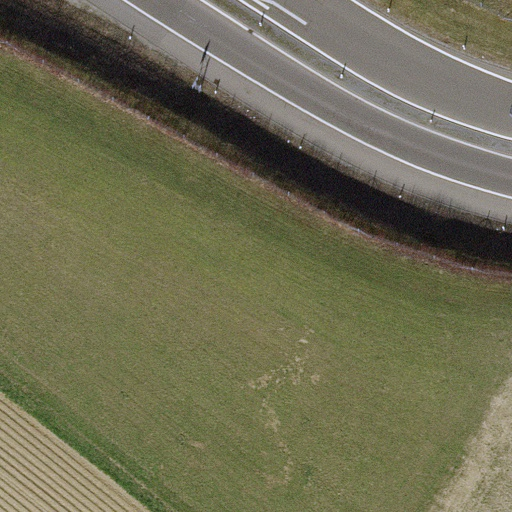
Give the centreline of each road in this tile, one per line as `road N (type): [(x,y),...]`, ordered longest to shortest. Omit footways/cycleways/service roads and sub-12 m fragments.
road 1 (motorway): [(154,0),(389,140),(511,183)]
road 2 (motorway): [(511,107),(452,87),(296,0)]
